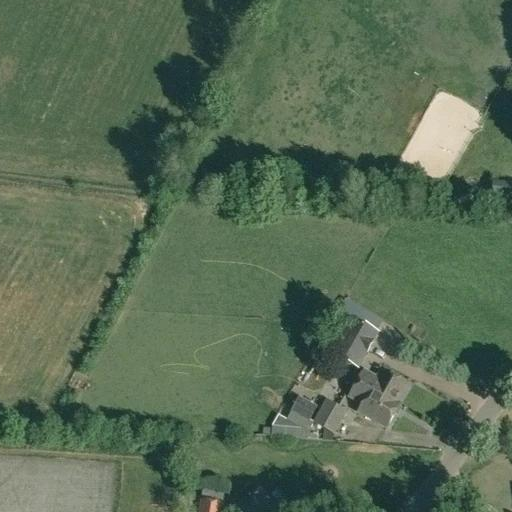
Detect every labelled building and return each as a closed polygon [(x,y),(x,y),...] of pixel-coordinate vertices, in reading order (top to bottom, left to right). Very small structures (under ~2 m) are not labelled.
[(511,194),(511,181),(492,181),(491,193),(511,194)] [(375,333),(350,320),(332,355),(357,367),(375,333)] [(407,385),(382,371),(377,380),(364,373),(351,396),(364,403),(359,411),(387,427),(400,405),(397,404),(407,385)] [(321,402),(326,392),(308,384),(304,394),(321,402)] [(334,436),(347,413),(325,401),(313,424),(334,436)] [(223,511),(224,505),(199,501),(197,511),(223,511)]
